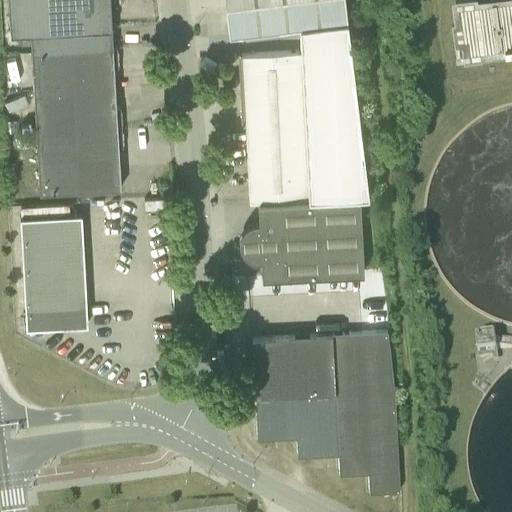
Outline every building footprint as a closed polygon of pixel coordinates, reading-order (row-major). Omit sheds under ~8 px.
[(30,31),(112,27),(110,6),(114,6),(114,0),(7,0),(10,32),(30,31)] [(224,0),(229,33),(347,19),(344,0),(224,0)] [(511,16),(455,24),(452,24),(453,28),(455,43),(461,42),(463,60),(463,62),(464,63),(482,61),(482,58),(511,54),(511,16)] [(31,50),(113,46),(112,27),(30,31),(31,50)] [(33,90),(115,85),(114,66),(118,65),(117,46),(113,46),(31,50),(33,90)] [(245,119),(249,200),(306,198),(299,50),(238,53),(241,120),(245,119)] [(36,130),(121,125),(120,105),(116,106),(115,85),(33,90),(36,130)] [(121,125),(36,130),(39,191),(121,186),(118,146),(122,145),(121,125)] [(172,184),(162,184),(163,194),(173,194),(172,184)] [(258,201),(262,275),(364,269),(360,196),(258,201)] [(20,216),(26,326),(86,323),(80,213),(20,216)] [(369,491),(400,489),(395,389),(388,329),(252,336),(257,437),(296,435),(297,454),(337,452),(339,472),(367,471),(369,491)] [(506,354),(504,338),(479,340),(480,356),(506,354)]
